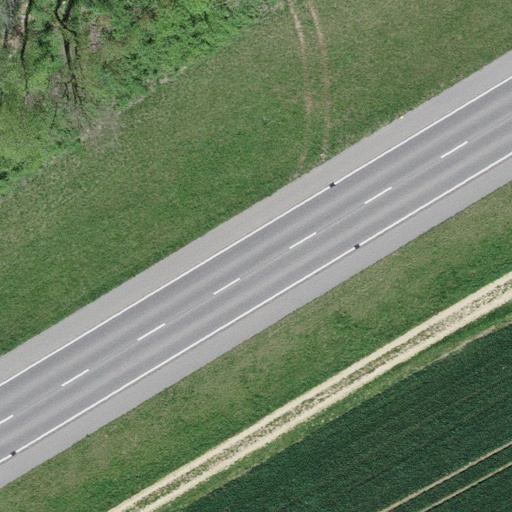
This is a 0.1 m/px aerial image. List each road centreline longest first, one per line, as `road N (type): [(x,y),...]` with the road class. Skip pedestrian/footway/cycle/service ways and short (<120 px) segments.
road 1 (primary): [(0,428),(511,114)]
road 2 (track): [(511,282),(127,511)]
